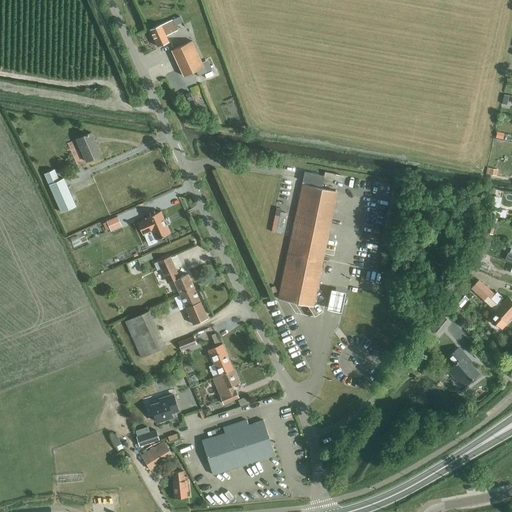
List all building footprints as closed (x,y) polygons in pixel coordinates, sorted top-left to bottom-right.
[(150,29),(157,46),(168,41),(166,35),(178,30),(173,19),(150,29)] [(172,49),(184,76),(205,66),(192,39),(172,49)] [(76,139),(87,161),(102,154),(91,132),(76,139)] [(63,178),(59,180),(54,169),(44,174),(61,212),(76,206),(63,178)] [(302,181),(321,185),(323,176),(304,172),(302,181)] [(277,297),(313,304),(336,192),(301,184),(277,297)] [(272,225),(282,227),(287,204),(277,202),(272,225)] [(155,240),(170,234),(161,212),(145,218),(146,220),(137,223),(142,235),(151,231),(155,240)] [(485,232),(492,234),(497,218),(491,216),(485,232)] [(468,267),(475,268),(480,250),(473,248),(468,267)] [(128,256),(133,267),(142,263),(137,252),(128,256)] [(180,293),(194,287),(188,273),(180,277),(170,255),(154,263),(157,269),(160,268),(167,282),(174,280),(180,293)] [(480,259),(499,267),(500,263),(482,255),(480,259)] [(477,268),(483,271),(486,264),(480,261),(477,268)] [(497,291),(493,294),(478,279),(470,288),(494,311),(488,318),(500,330),(506,324),(505,322),(511,315),(511,302),(506,297),(500,304),(498,302),(503,297),(497,291)] [(455,292),(456,292),(462,287),(455,280),(451,285),(453,287),(445,295),(449,299),(455,292)] [(194,287),(180,293),(194,323),(208,317),(194,287)] [(345,291),(331,289),(327,309),(341,312),(345,291)] [(457,303),(461,307),(469,298),(465,295),(457,303)] [(125,321),(143,358),(167,346),(149,309),(125,321)] [(432,330),(438,335),(449,321),(443,316),(432,330)] [(178,341),(182,349),(196,342),(193,335),(178,341)] [(220,375),(234,368),(223,343),(208,349),(220,374),(220,375)] [(455,374),(465,385),(479,373),(465,358),(467,357),(458,347),(446,358),(452,365),(447,369),(454,376),(455,374)] [(176,379),(186,375),(182,366),(178,368),(172,370),(176,379)] [(220,375),(220,374),(213,377),(225,403),(239,397),(236,389),(234,390),(232,385),(240,382),(234,368),(220,375)] [(151,405),(158,422),(172,417),(171,414),(180,410),(173,394),(159,399),(160,402),(151,405)] [(263,420),(248,425),(246,420),(223,427),(224,432),(217,435),(215,429),(207,432),(209,437),(201,440),(213,475),(274,455),(263,420)] [(139,446),(159,439),(155,430),(136,436),(139,446)] [(143,454),(151,468),(173,455),(164,441),(143,454)] [(187,475),(184,476),(184,470),(172,471),(174,498),(186,497),(186,489),(188,489),(187,475)]
